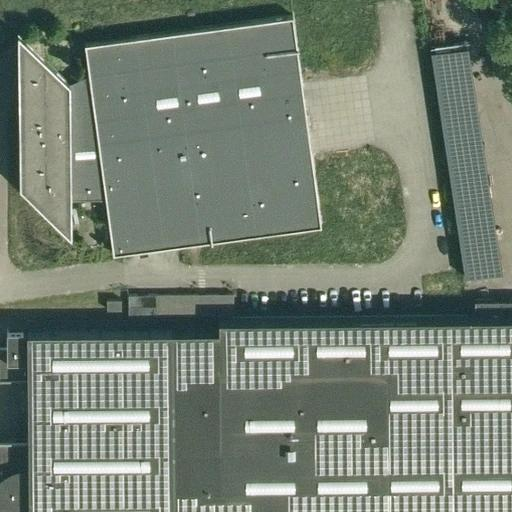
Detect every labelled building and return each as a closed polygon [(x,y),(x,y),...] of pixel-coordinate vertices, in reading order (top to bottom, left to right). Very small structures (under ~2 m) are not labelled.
[(18,30),(19,111),(20,185),(72,236),(71,196),(105,196),(113,252),(321,224),(293,14),(85,42),(89,73),(70,81),(18,30)] [(233,293),(128,294),(128,317),(155,317),(155,315),(233,313),(233,293)] [(511,511),(511,298),(475,299),(475,315),(219,318),(219,328),(221,328),(221,368),(405,367),(406,409),(389,409),(389,436),(174,439),(27,440),(0,440),(0,511),(511,511)] [(106,298),(106,309),(121,309),(121,298),(106,298)] [(27,436),(27,440),(174,439),(389,436),(389,409),(406,409),(405,367),(221,368),(221,328),(219,328),(7,330),(7,345),(0,345),(0,379),(26,379),(26,383),(27,383),(28,436),(27,436)]
